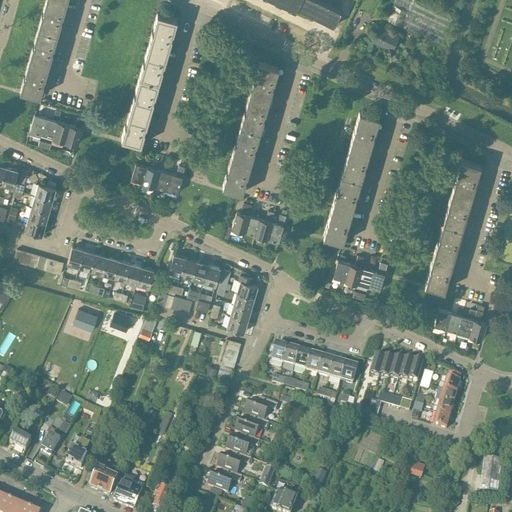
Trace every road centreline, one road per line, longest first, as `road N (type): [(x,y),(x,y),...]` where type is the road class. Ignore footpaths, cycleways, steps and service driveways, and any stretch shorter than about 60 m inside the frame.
road 1 (residential): [(197,479),(269,321)]
road 2 (residential): [(283,184),(264,178),(300,54)]
road 3 (residential): [(180,136),(163,131),(201,7)]
road 4 (residential): [(482,281),(466,275),(500,150)]
road 5 (residential): [(382,232),(366,227),(401,103)]
road 6 (residential): [(283,280),(163,222)]
road 7 (residential): [(480,372),(363,319)]
